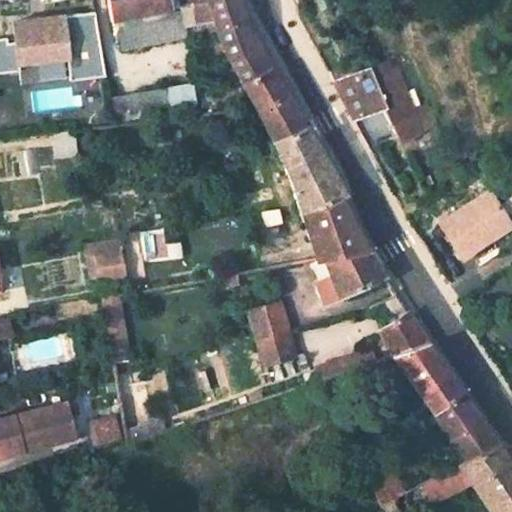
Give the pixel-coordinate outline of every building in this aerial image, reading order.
[(106,0),(110,21),(166,8),(178,5),(188,3),(198,0),(106,0)] [(243,19),(237,0),(198,0),(188,3),(192,24),(212,19),(214,27),(243,19)] [(192,24),(188,3),(178,5),(178,8),(114,23),(120,49),(184,35),(214,27),(212,19),(192,24)] [(101,52),(94,9),(12,19),(17,62),(101,52)] [(247,30),(243,19),(214,27),(220,47),(239,83),(269,67),(247,30)] [(367,69),(363,61),(327,73),(331,81),(367,69)] [(411,114),(392,69),(386,71),(382,64),(367,69),(331,81),(368,151),(396,138),(393,132),(389,123),(411,114)] [(303,124),(269,67),(239,83),(253,108),(269,140),(303,124)] [(195,108),(191,81),(111,95),(115,122),(195,108)] [(415,123),(411,114),(389,123),(393,132),(415,123)] [(344,193),(303,124),(269,140),(287,176),(307,240),(355,226),(338,196),(344,193)] [(75,145),(72,128),(52,130),(54,148),(75,145)] [(506,219),(489,191),(437,223),(460,258),(492,238),(487,231),(506,219)] [(511,226),(506,219),(487,231),(492,238),(511,226)] [(368,249),(355,226),(307,240),(312,259),(322,257),(368,249)] [(95,254),(120,250),(118,240),(83,246),(89,280),(99,279),(95,254)] [(370,253),(368,249),(322,257),(336,294),(383,273),(370,253)] [(120,250),(95,254),(99,279),(124,274),(120,250)] [(236,283),(234,273),(220,276),(222,286),(236,283)] [(128,356),(116,294),(100,297),(111,360),(128,356)] [(245,309),(253,338),(285,330),(277,300),(245,309)] [(428,343),(406,309),(375,329),(393,354),(428,343)] [(0,334),(10,332),(5,317),(0,318),(0,334)] [(260,365),(292,357),(285,330),(253,338),(260,365)] [(462,391),(428,343),(393,354),(391,355),(431,412),(462,391)] [(373,361),(370,349),(324,364),(326,367),(315,371),(318,379),(373,361)] [(259,399),(256,389),(244,393),(247,403),(259,399)] [(498,443),(462,391),(431,412),(458,451),(464,460),(498,443)] [(0,453),(71,436),(63,402),(0,417),(0,453)] [(91,420),(98,441),(118,435),(111,414),(91,420)] [(511,511),(511,463),(498,443),(464,460),(455,464),(467,481),(488,511),(511,511)] [(464,460),(458,451),(442,459),(447,468),(455,464),(464,460)] [(428,477),(415,453),(391,464),(404,490),(428,477)] [(404,490),(391,464),(364,475),(377,503),(404,490)] [(407,511),(467,481),(455,464),(447,468),(428,477),(404,490),(377,503),(383,511),(407,511)]
